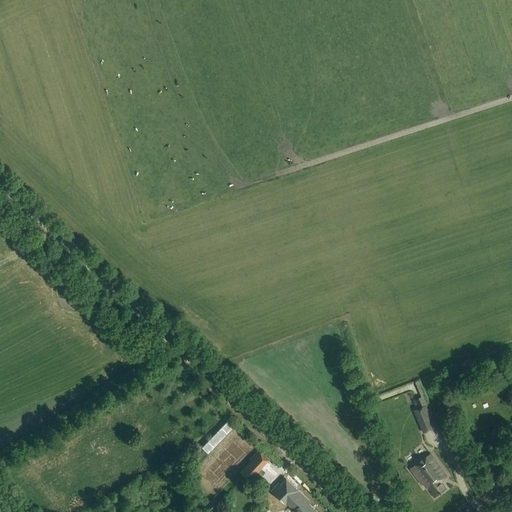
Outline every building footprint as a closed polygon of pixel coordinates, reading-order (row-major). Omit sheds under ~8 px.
[(438,428),(428,405),(413,411),(423,434),(438,428)] [(206,444),(212,450),(233,428),(227,423),(206,444)] [(259,452),(239,473),(249,482),(269,461),(259,452)] [(448,477),(431,454),(409,470),(421,486),(423,484),(434,499),(447,489),(442,482),(448,477)] [(284,478),(271,492),(289,508),(290,506),(295,510),(293,511),(318,511),(310,504),(312,502),(284,478)] [(207,511),(210,511),(218,503),(212,499),(204,509),(207,511)]
